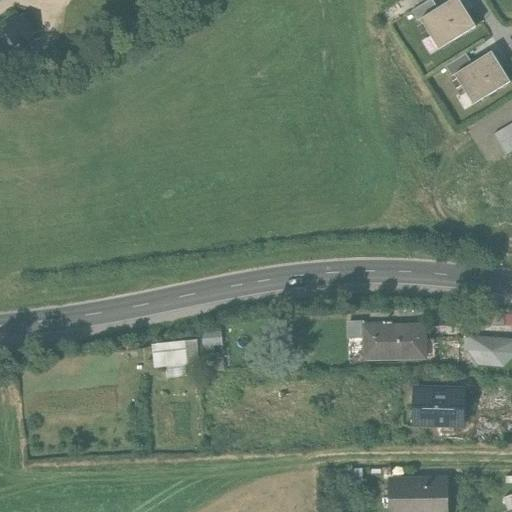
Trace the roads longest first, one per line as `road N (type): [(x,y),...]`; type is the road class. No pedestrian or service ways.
road 1 (secondary): [(0,325),(335,273),(417,272),(511,284)]
road 2 (track): [(317,459),(511,455)]
